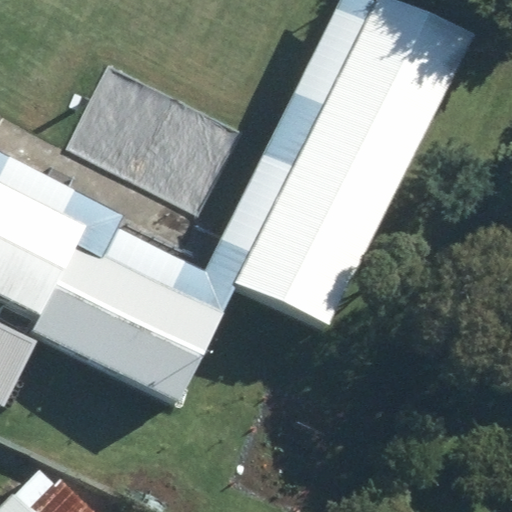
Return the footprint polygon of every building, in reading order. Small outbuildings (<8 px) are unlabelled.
[(224,291),(325,337),(455,55),(354,9),(224,291)] [(69,225),(0,192),(0,311),(24,322),(69,225)] [(210,320),(60,252),(18,342),(168,411),(210,320)] [(0,396),(23,348),(0,337),(0,396)] [(66,511),(35,483),(8,511),(66,511)]
